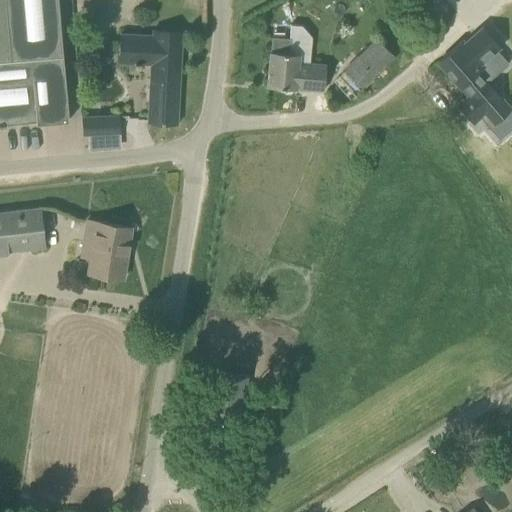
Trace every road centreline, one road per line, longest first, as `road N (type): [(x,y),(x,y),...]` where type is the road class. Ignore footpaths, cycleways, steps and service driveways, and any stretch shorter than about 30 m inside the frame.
road 1 (unclassified): [(484,0),(376,110),(206,126)]
road 2 (unclassified): [(152,474),(201,154)]
road 3 (unclassified): [(324,511),(511,398)]
road 4 (unclassified): [(0,167),(201,154)]
road 5 (unclassified): [(206,126),(226,31),(224,0)]
